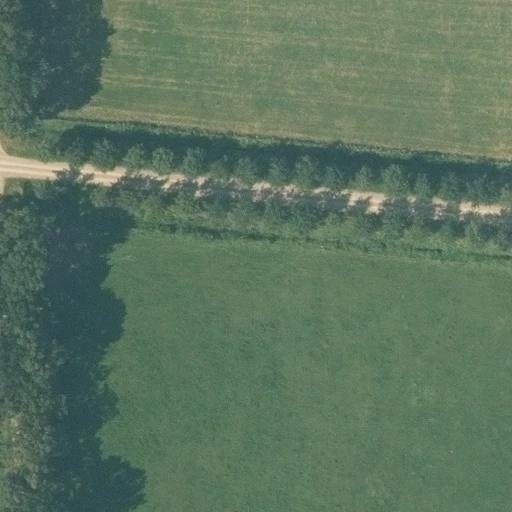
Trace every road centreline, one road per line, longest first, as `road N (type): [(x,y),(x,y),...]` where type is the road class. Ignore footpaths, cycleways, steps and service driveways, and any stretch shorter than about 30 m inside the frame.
road 1 (track): [(511,217),(5,165)]
road 2 (track): [(19,511),(5,165)]
